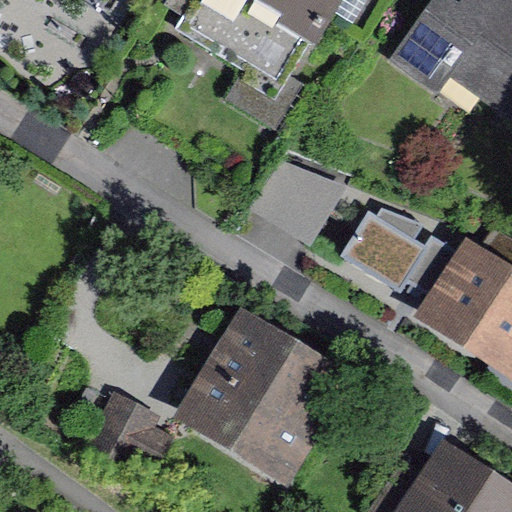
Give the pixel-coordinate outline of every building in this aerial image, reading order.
[(315,52),(336,16),(308,0),(190,0),(172,32),(239,71),(221,101),(278,134),(305,87),(289,78),(307,48),(315,52)] [(308,0),(336,16),(351,24),(364,0),(308,0)] [(511,127),(511,4),(506,0),(463,0),(457,9),(444,0),(430,0),(387,61),(436,96),(447,81),(511,127)] [(317,237),(344,183),(286,154),(259,208),(317,237)] [(345,249),(404,285),(430,244),(371,208),(345,249)] [(511,389),(511,387),(511,272),(464,242),(411,325),(511,389)] [(283,492),(350,379),(238,313),(171,426),(283,492)] [(129,476),(139,459),(153,467),(165,446),(150,438),(162,417),(113,391),(81,450),(129,476)] [(511,511),(511,489),(440,444),(421,473),(401,461),(368,511),(511,511)]
